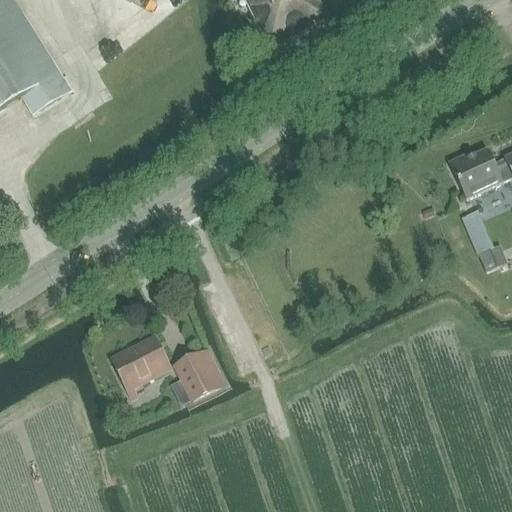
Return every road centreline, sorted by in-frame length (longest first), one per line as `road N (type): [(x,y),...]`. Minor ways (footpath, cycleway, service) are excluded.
road 1 (tertiary): [(0,304),(483,0)]
road 2 (track): [(173,196),(239,319),(281,430)]
